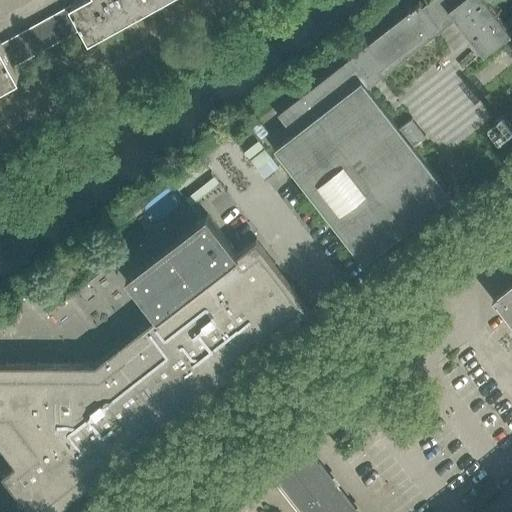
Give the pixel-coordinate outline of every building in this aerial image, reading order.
[(91,35),(153,0),(74,0),(72,1),(73,3),(86,26),(91,35)] [(450,194),(413,146),(426,135),(412,118),(399,128),(368,88),(456,20),(484,55),(488,52),(489,54),(499,46),(498,44),(511,34),(486,0),(430,0),(422,6),(420,3),(419,4),(417,2),(411,6),(413,9),(278,114),(295,132),(275,147),(364,261),(450,194)] [(86,26),(73,3),(58,11),(70,34),(86,26)] [(70,34),(58,11),(48,17),(60,40),(70,34)] [(60,40),(48,17),(38,22),(51,45),(60,40)] [(51,45),(38,22),(28,28),(40,51),(51,45)] [(40,51),(28,28),(17,34),(30,57),(40,51)] [(30,57),(17,34),(2,42),(14,66),(30,57)] [(0,84),(19,74),(14,66),(2,42),(1,41),(0,41),(0,84)] [(280,167),(245,123),(231,134),(266,178),(280,167)] [(219,183),(205,165),(174,189),(188,207),(219,183)] [(53,511),(222,382),(313,310),(258,239),(239,253),(209,215),(190,230),(194,235),(135,282),(161,317),(95,369),(0,370),(0,441),(16,463),(3,473),(33,511),(53,511)] [(511,282),(493,298),(511,322),(511,335),(511,282)] [(360,511),(300,434),(266,460),(263,464),(299,511),(360,511)] [(252,448),(169,511),(207,511),(267,467),(252,448)]
